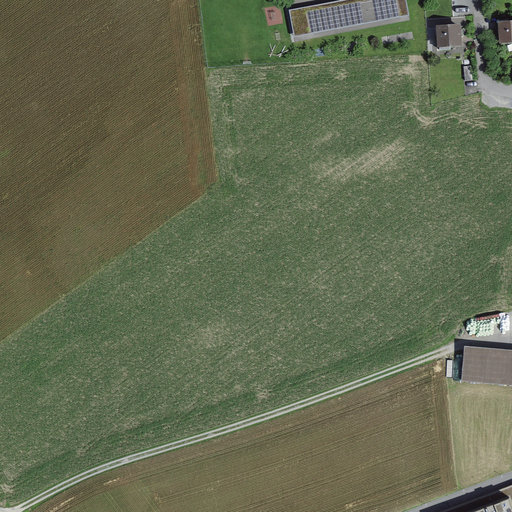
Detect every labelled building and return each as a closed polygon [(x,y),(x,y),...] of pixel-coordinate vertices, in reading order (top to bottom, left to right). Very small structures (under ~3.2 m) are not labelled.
[(407,0),(351,0),(289,8),(293,36),(410,20),(407,0)] [(511,25),(501,26),(502,47),(511,46),(511,25)] [(461,26),(438,28),(439,48),(463,46),(461,26)] [(471,68),(463,69),(465,82),(473,81),(471,68)] [(511,353),(466,349),(463,380),(511,385),(511,353)] [(443,511),(511,511),(511,484),(442,510),(443,511)]
